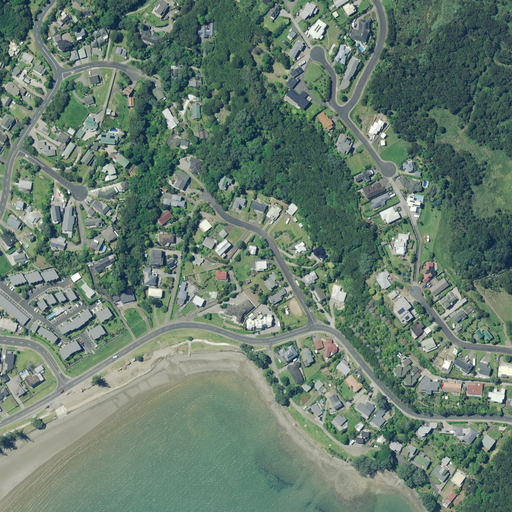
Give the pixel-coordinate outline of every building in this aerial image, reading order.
[(158,0),(151,12),(160,18),(169,4),(162,0),(161,0),(160,1),(158,0)] [(272,22),(279,12),(279,11),(282,8),(276,3),(269,12),(269,11),(266,15),(270,18),(268,19),(272,22)] [(304,8),(303,9),(303,10),(299,14),(304,19),(308,15),(311,16),(311,14),(313,15),(313,13),(315,14),(318,9),(315,8),(316,6),(311,3),(310,5),(307,3),(304,6),(304,8)] [(350,6),(349,3),(342,8),(347,16),(354,12),(353,10),(355,8),(352,5),(350,6)] [(87,17),(87,16),(94,15),(93,8),(83,9),(83,16),(86,16),(86,17),(87,17)] [(64,22),(69,17),(63,12),(61,14),(63,16),(59,20),(62,23),(63,22),(64,22)] [(358,19),(358,30),(353,29),(350,38),(363,42),(363,44),(365,44),(368,33),(369,33),(369,29),(369,22),(370,21),(371,18),(364,17),(364,19),(358,19)] [(327,25),(318,19),(313,26),(313,25),(310,28),(308,27),(306,31),(312,36),(311,37),(314,39),(315,38),(317,39),(324,30),(323,29),(327,25)] [(150,26),(140,25),(139,40),(148,44),(154,46),(155,45),(158,46),(161,38),(151,34),(149,31),(150,26)] [(92,33),(95,39),(90,40),(90,47),(97,47),(97,45),(105,42),(106,42),(103,37),(108,35),(105,27),(92,33)] [(200,35),(200,38),(204,38),(204,37),(207,37),(207,35),(212,35),(213,31),(210,31),(210,30),(207,30),(208,28),(202,27),(201,30),(198,30),(198,34),(200,35)] [(75,32),(78,40),(87,37),(86,32),(84,28),(75,32)] [(296,34),(292,30),(287,37),(291,40),(296,34)] [(59,34),(53,36),(56,43),(53,43),(54,46),(57,45),(60,52),(70,48),(69,46),(72,45),(70,41),(67,43),(66,40),(61,41),(59,34)] [(304,45),(296,41),(288,55),(294,58),(299,50),(301,51),(304,45)] [(18,48),(15,45),(14,46),(12,45),(8,50),(10,51),(9,52),(13,55),(14,53),(16,55),(20,50),(18,48)] [(345,46),(340,45),(338,53),(334,59),(337,61),(339,57),(341,59),(340,63),(344,64),(346,56),(347,54),(348,54),(349,50),(344,48),(345,46)] [(33,58),(25,52),(22,57),(30,63),(33,58)] [(359,62),(351,58),(347,67),(348,67),(345,73),(343,78),(349,81),(351,76),(352,77),(359,62)] [(26,63),(20,60),(15,67),(21,71),(26,63)] [(38,60),(32,69),(38,73),(38,74),(41,76),(42,74),(43,75),(44,72),(45,71),(42,69),(44,67),(40,64),(41,62),(38,60)] [(302,71),(299,67),(290,73),(293,77),(302,71)] [(189,86),(193,86),(193,87),(195,87),(195,89),(201,89),(201,78),(198,78),(199,76),(195,76),(195,77),(192,77),(189,77),(189,86)] [(297,81),(291,76),(285,84),(291,88),(297,81)] [(20,89),(8,82),(5,88),(6,89),(5,90),(7,91),(16,96),(17,94),(18,95),(19,93),(23,95),(26,90),(20,87),(20,89)] [(154,84),(156,88),(152,90),(158,101),(165,97),(159,86),(158,87),(156,83),(154,84)] [(126,96),(127,95),(129,96),(133,89),(128,86),(124,93),(125,94),(125,95),(126,96)] [(290,90),(285,96),(297,105),(302,110),(306,106),(309,102),(304,98),(307,95),(303,91),(299,97),(290,90)] [(94,102),(92,96),(83,99),(86,107),(90,106),(89,104),(94,102)] [(192,110),(192,115),(191,115),(191,119),(198,118),(200,118),(200,105),(190,105),(190,110),(192,110)] [(173,117),(168,109),(162,112),(166,119),(168,118),(170,122),(167,123),(171,129),(177,126),(174,121),(177,120),(175,116),(173,117)] [(325,116),(323,112),(317,116),(325,129),(326,128),(328,130),(333,127),(331,125),(333,124),(330,119),(329,120),(326,115),(325,116)] [(11,124),(15,119),(7,114),(6,114),(5,114),(5,115),(4,115),(4,116),(3,117),(3,118),(3,119),(0,123),(0,124),(6,129),(10,124),(11,124)] [(93,117),(87,117),(87,120),(84,122),(84,125),(85,125),(85,126),(83,128),(85,130),(88,131),(95,131),(98,127),(98,125),(97,124),(94,124),(95,123),(93,121),(93,117)] [(384,122),(377,119),(375,123),(374,122),(372,126),(371,126),(368,132),(373,135),(374,133),(376,134),(378,131),(379,131),(380,129),(382,129),(383,126),(382,126),(384,122)] [(48,129),(43,126),(40,132),(48,136),(50,133),(47,131),(48,129)] [(84,132),(80,129),(76,135),(80,138),(84,132)] [(206,138),(204,131),(197,132),(199,140),(206,138)] [(69,137),(62,132),(57,140),(62,143),(62,142),(65,144),(69,137)] [(116,144),(116,141),(117,141),(118,133),(108,132),(108,134),(106,134),(106,132),(101,132),(100,143),(112,144),(116,144)] [(172,142),(172,143),(172,144),(173,145),(174,146),(175,146),(176,146),(177,146),(178,146),(181,149),(186,150),(191,144),(178,133),(173,139),(172,140),(171,141),(172,141),(172,142)] [(336,150),(344,154),(344,153),(347,154),(353,143),(346,140),(347,137),(340,133),(338,138),(339,139),(336,146),(338,147),(336,150)] [(40,152),(41,152),(45,155),(45,157),(46,157),(48,156),(55,155),(54,149),(51,150),(51,147),(48,147),(48,145),(44,146),(44,141),(36,142),(37,149),(39,148),(40,152)] [(63,153),(65,155),(62,158),(66,160),(72,151),(75,145),(70,142),(63,153)] [(94,155),(88,151),(80,162),(86,166),(94,155)] [(131,162),(121,153),(115,160),(125,168),(131,162)] [(201,159),(191,157),(189,162),(190,162),(189,166),(188,170),(191,171),(190,172),(198,174),(199,171),(201,159)] [(410,171),(414,170),(411,161),(407,162),(408,163),(405,163),(402,164),(403,169),(406,168),(407,172),(410,171)] [(112,179),(117,178),(114,168),(106,163),(102,169),(106,171),(107,170),(108,171),(109,176),(104,177),(105,181),(112,179)] [(365,171),(361,173),(361,174),(357,175),(358,176),(354,178),(355,182),(362,179),(364,181),(365,181),(366,182),(370,180),(368,176),(373,173),(372,170),(366,173),(365,171)] [(189,178),(177,171),(175,176),(178,178),(174,185),(182,190),(189,178)] [(228,179),(229,178),(227,177),(223,175),(219,185),(225,187),(227,182),(231,183),(232,181),(228,179)] [(407,181),(404,176),(398,180),(403,187),(405,186),(406,187),(408,188),(408,189),(410,192),(412,192),(416,190),(420,192),(421,186),(418,185),(419,182),(412,180),(410,181),(410,183),(409,182),(407,180),(407,181)] [(32,182),(19,180),(19,184),(18,184),(18,187),(31,189),(32,182)] [(129,188),(125,181),(120,184),(123,191),(129,188)] [(378,183),(377,183),(377,182),(372,184),(373,185),(370,187),(369,185),(362,189),(367,199),(385,190),(383,186),(380,187),(378,183)] [(116,193),(118,192),(115,186),(105,192),(98,192),(97,197),(108,200),(109,198),(111,197),(117,194),(116,193)] [(386,204),(385,201),(390,199),(387,193),(370,201),(372,205),(371,205),(372,209),(381,205),(382,206),(384,205),(386,204)] [(181,197),(172,195),(171,200),(164,198),(163,204),(177,207),(177,206),(182,207),(182,208),(185,208),(185,205),(184,205),(185,201),(181,200),(181,197)] [(416,207),(419,207),(420,202),(413,200),(414,197),(408,196),(406,205),(411,206),(410,211),(415,212),(416,207)] [(239,209),(240,205),(242,205),(242,207),(245,207),(246,200),(236,197),(235,202),(233,202),(232,207),(237,208),(237,209),(239,209)] [(91,201),(88,199),(87,201),(89,203),(88,204),(103,216),(110,208),(104,203),(102,205),(96,200),(95,202),(92,199),(91,201)] [(61,201),(62,201),(51,203),(52,207),(51,207),(51,212),(51,218),(52,218),(53,224),(61,223),(59,213),(63,212),(62,204),(64,204),(64,203),(64,200),(61,201)] [(24,202),(16,201),(15,209),(23,210),(24,202)] [(257,211),(262,213),(263,214),(266,206),(253,201),(250,208),(257,211)] [(298,208),(292,203),(288,208),(289,208),(287,211),(291,216),(298,208)] [(272,206),(266,214),(272,218),(273,216),(275,217),(276,217),(277,217),(279,214),(278,214),(281,210),(277,207),(276,209),(272,206)] [(63,215),(62,230),(72,231),(73,223),(74,224),(74,216),(71,216),(72,208),(65,207),(64,215),(63,215)] [(395,213),(392,207),(379,213),(383,220),(385,219),(387,223),(400,217),(397,212),(395,213)] [(95,212),(90,208),(87,213),(92,216),(95,212)] [(172,216),(167,210),(157,218),(162,225),(172,216)] [(25,218),(32,224),(34,224),(40,218),(31,211),(25,218)] [(18,229),(21,222),(10,217),(7,223),(18,229)] [(102,227),(101,218),(85,220),(85,226),(94,225),(95,227),(102,227)] [(212,226),(206,219),(198,226),(204,233),(212,226)] [(117,234),(110,225),(104,230),(105,231),(102,234),(108,242),(112,240),(113,241),(117,237),(116,235),(117,234)] [(227,234),(223,229),(218,234),(223,239),(227,234)] [(33,234),(30,232),(24,238),(30,243),(34,238),(31,235),(33,234)] [(162,233),(160,232),(160,234),(159,234),(159,245),(165,245),(165,242),(173,242),(173,234),(162,234),(162,233)] [(6,233),(0,237),(3,242),(2,243),(7,250),(15,244),(6,233)] [(394,246),(394,247),(393,247),(393,255),(396,255),(404,255),(404,248),(406,248),(407,240),(408,240),(408,235),(398,234),(398,240),(397,240),(397,242),(395,241),(395,243),(394,243),(394,246)] [(65,239),(59,237),(57,240),(52,238),(49,246),(56,248),(56,247),(64,250),(66,244),(64,243),(65,239)] [(211,240),(206,237),(202,244),(211,249),(216,240),(212,238),(211,240)] [(92,248),(92,247),(99,251),(104,240),(99,238),(97,242),(95,241),(92,240),(88,247),(92,248)] [(231,245),(225,239),(217,247),(217,248),(215,250),(220,256),(231,245)] [(299,244),(297,245),(295,243),(291,246),(293,248),(294,247),(297,250),(296,251),(298,253),(303,252),(306,250),(303,246),(304,245),(302,242),(299,244)] [(250,251),(250,254),(255,255),(257,247),(249,245),(248,250),(250,251)] [(323,246),(314,249),(314,254),(319,257),(322,260),(328,255),(326,252),(323,246)] [(154,263),(162,264),(163,250),(150,250),(150,259),(149,259),(149,264),(154,265),(154,263)] [(24,253),(13,256),(15,263),(27,260),(24,253)] [(192,255),(195,256),(194,258),(195,258),(192,263),(196,265),(196,264),(199,265),(201,262),(202,263),(204,259),(200,257),(201,256),(197,254),(196,254),(193,253),(192,255)] [(104,268),(103,267),(112,263),(111,262),(115,260),(114,258),(112,255),(97,262),(97,263),(92,265),(96,274),(102,271),(101,269),(104,268)] [(175,264),(176,264),(172,257),(166,261),(171,269),(176,266),(175,264)] [(268,261),(255,262),(255,271),(264,271),(264,269),(269,269),(268,261)] [(424,283),(433,275),(434,275),(435,271),(433,270),(433,263),(426,262),(425,273),(420,278),(424,283)] [(151,268),(144,267),(144,272),(146,272),(144,284),(155,285),(156,276),(150,275),(151,268)] [(56,279),(59,277),(54,268),(51,270),(50,269),(48,271),(47,270),(44,272),(44,271),(41,273),(46,282),(49,280),(50,281),(52,279),(53,280),(56,278),(56,279)] [(389,275),(385,269),(383,270),(384,271),(378,275),(375,277),(375,278),(382,290),(384,289),(384,290),(391,285),(391,284),(387,278),(388,277),(387,276),(389,275)] [(40,281),(43,279),(38,270),(35,272),(34,271),(31,273),(31,272),(28,274),(27,273),(24,275),(30,284),(33,282),(36,281),(37,281),(39,280),(40,281)] [(220,271),(215,271),(215,279),(220,279),(219,281),(227,281),(227,276),(226,276),(226,273),(220,272),(220,271)] [(315,282),(314,280),(317,278),(313,271),(305,275),(307,278),(304,279),(307,283),(310,284),(312,282),(312,283),(315,282)] [(24,282),(27,281),(21,272),(18,274),(18,273),(15,275),(14,274),(12,276),(11,275),(8,277),(13,285),(17,283),(17,284),(20,283),(23,282),(24,282)] [(74,282),(81,277),(78,272),(70,277),(74,282)] [(265,281),(270,288),(272,286),(274,288),(277,285),(274,282),(278,280),(271,273),(268,276),(270,278),(265,281)] [(439,282),(435,277),(430,281),(433,286),(429,289),(434,296),(449,285),(443,278),(439,282)] [(181,281),(177,298),(178,298),(177,303),(184,305),(187,294),(183,294),(186,283),(181,281)] [(90,289),(85,283),(81,287),(86,293),(85,293),(89,297),(95,292),(91,288),(90,289)] [(193,294),(195,292),(196,293),(199,290),(193,285),(191,287),(192,288),(189,291),(193,294)] [(318,298),(320,301),(326,298),(320,287),(314,290),(318,298)] [(163,290),(149,288),(148,296),(162,297),(163,290)] [(284,298),(282,296),(286,294),(283,288),(274,293),(274,295),(269,297),(272,303),(274,301),(275,303),(281,300),(284,298)] [(77,297),(71,289),(65,293),(71,301),(77,297)] [(342,292),(334,289),(332,295),(340,298),(342,292)] [(66,299),(61,290),(54,294),(60,303),(66,299)] [(128,297),(131,297),(129,291),(120,293),(122,304),(125,303),(130,302),(128,297)] [(213,291),(212,293),(209,292),(209,294),(211,295),(211,298),(216,299),(218,293),(213,291)] [(456,299),(450,291),(442,297),(443,299),(439,302),(441,305),(444,309),(451,305),(450,304),(456,299)] [(57,301),(51,292),(45,296),(51,305),(57,301)] [(0,293),(0,304),(22,324),(28,317),(0,293)] [(204,300),(196,295),(191,304),(196,307),(198,305),(201,306),(204,300)] [(48,306),(42,297),(36,302),(42,310),(48,306)] [(403,297),(397,302),(400,306),(401,307),(399,309),(396,311),(397,313),(396,315),(398,317),(399,316),(405,324),(414,318),(409,311),(412,308),(403,297)] [(62,336),(92,318),(86,307),(55,325),(62,336)] [(107,308),(97,315),(103,322),(113,315),(107,308)] [(462,310),(457,314),(454,311),(448,315),(451,318),(452,317),(456,323),(465,315),(462,310)] [(263,324),(264,324),(265,324),(267,324),(267,325),(271,326),(271,321),(272,321),(273,318),(271,318),(271,315),(267,315),(267,317),(264,317),(263,320),(263,324)] [(14,321),(5,318),(4,320),(1,319),(0,321),(0,326),(15,331),(17,324),(13,323),(14,321)] [(263,324),(263,320),(256,319),(256,322),(255,328),(259,328),(263,328),(264,324),(263,324)] [(39,326),(34,323),(30,329),(35,332),(39,326)] [(427,335),(424,330),(423,331),(421,329),(424,326),(421,323),(417,326),(415,324),(409,328),(412,331),(409,333),(414,339),(418,336),(421,340),(427,335)] [(99,325),(89,332),(94,339),(104,333),(99,325)] [(57,337),(42,326),(37,332),(53,343),(57,337)] [(424,330),(427,335),(432,331),(428,327),(424,330)] [(492,337),(486,329),(482,332),(479,329),(474,333),(479,339),(482,337),(485,340),(488,338),(489,340),(492,337)] [(437,348),(432,337),(421,342),(423,346),(423,348),(422,348),(423,351),(425,350),(426,352),(437,348)] [(332,339),(327,339),(326,342),(325,342),(324,356),(329,357),(329,352),(331,351),(333,354),(337,352),(337,347),(334,344),(331,343),(332,339)] [(62,349),(59,351),(64,359),(67,357),(70,355),(69,355),(75,351),(75,352),(78,350),(81,348),(76,340),(73,342),(73,341),(70,343),(64,346),(65,347),(62,349)] [(323,347),(321,340),(313,343),(316,350),(323,347)] [(284,348),(278,352),(282,357),(284,356),(288,361),(298,354),(291,345),(287,348),(288,350),(286,352),(284,348)] [(313,357),(308,348),(302,350),(307,360),(303,362),(305,367),(310,364),(309,363),(313,361),(312,358),(313,357)] [(14,354),(6,353),(4,362),(8,363),(7,369),(10,369),(12,368),(14,354)] [(443,368),(448,370),(452,360),(444,357),(443,359),(435,356),(433,361),(438,363),(437,365),(443,368)] [(411,362),(407,358),(402,363),(405,365),(403,368),(401,366),(396,365),(395,370),(394,370),(394,373),(396,373),(396,376),(403,378),(405,385),(411,386),(416,380),(420,374),(418,372),(419,370),(414,366),(412,368),(408,365),(411,362)] [(467,364),(457,358),(453,363),(468,373),(472,366),(467,363),(467,364)] [(293,365),(288,365),(287,368),(296,384),(303,380),(297,368),(299,367),(300,363),(294,361),(293,365)] [(351,369),(341,361),(336,368),(346,376),(351,369)] [(487,364),(482,363),(479,373),(489,376),(491,368),(487,367),(487,364)] [(43,369),(41,365),(34,369),(37,373),(43,369)] [(498,377),(511,377),(511,368),(508,368),(508,367),(499,366),(498,377)] [(43,379),(39,372),(31,377),(30,375),(24,378),(30,387),(43,379)] [(9,379),(5,374),(0,377),(4,383),(9,379)] [(358,383),(351,374),(345,380),(346,381),(344,383),(346,385),(348,383),(356,392),(363,385),(360,381),(358,383)] [(431,380),(424,375),(421,381),(421,382),(420,385),(419,392),(425,392),(425,394),(431,394),(431,390),(437,391),(437,387),(439,387),(439,382),(431,381),(431,380)] [(24,386),(17,378),(9,384),(16,392),(24,386)] [(323,384),(318,380),(313,386),(318,390),(323,384)] [(451,392),(460,392),(461,382),(456,381),(456,384),(454,384),(455,381),(449,380),(448,383),(443,382),(443,391),(451,392)] [(311,388),(307,383),(302,387),(307,392),(311,388)] [(482,384),(475,383),(475,385),(467,385),(466,396),(482,397),(482,384)] [(0,399),(3,398),(2,397),(8,394),(5,387),(1,389),(1,388),(0,388),(0,399)] [(496,392),(497,390),(494,389),(493,393),(488,392),(488,397),(491,397),(491,401),(502,402),(502,399),(503,399),(505,389),(501,389),(501,393),(496,392)] [(339,400),(334,393),(328,397),(336,409),(341,406),(338,400),(339,400)] [(375,407),(367,401),(365,405),(360,401),(355,407),(368,417),(375,407)] [(319,408),(316,404),(310,407),(317,417),(322,413),(321,411),(323,410),(321,407),(319,408)] [(386,412),(379,408),(377,413),(377,414),(371,421),(380,429),(383,425),(384,426),(387,422),(381,417),(386,412)] [(342,418),(339,414),(333,419),(340,426),(346,420),(344,417),(342,418)] [(364,425),(360,422),(355,427),(359,431),(364,425)] [(423,428),(420,426),(414,434),(423,440),(427,433),(431,428),(436,428),(437,422),(430,422),(429,427),(423,427),(423,428)] [(464,427),(453,426),(453,431),(455,431),(455,435),(464,435),(464,427)] [(478,433),(470,427),(462,440),(470,445),(478,433)] [(495,441),(486,435),(480,443),(482,445),(480,447),(487,452),(495,441)] [(402,445),(392,441),(389,449),(394,451),(395,450),(400,451),(402,445)] [(416,448),(410,445),(407,449),(404,447),(401,453),(407,456),(409,452),(413,455),(416,448)] [(430,461),(418,455),(415,462),(423,467),(423,468),(426,469),(430,461)] [(450,459),(446,456),(440,463),(445,466),(450,459)] [(442,468),(437,464),(431,473),(443,482),(449,473),(447,471),(447,470),(443,467),(442,468)] [(465,477),(457,471),(450,481),(460,487),(463,484),(461,482),(465,477)] [(454,484),(450,481),(442,493),(448,497),(454,488),(452,487),(454,484)] [(453,498),(450,495),(444,503),(447,506),(453,498)]
